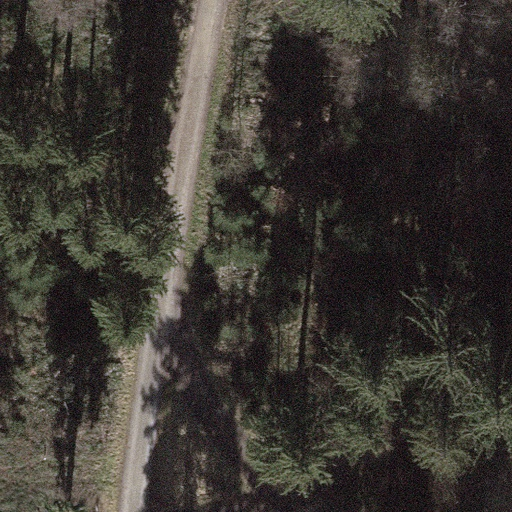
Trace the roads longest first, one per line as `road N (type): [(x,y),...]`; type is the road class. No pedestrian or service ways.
road 1 (track): [(136,511),(211,0)]
road 2 (track): [(291,511),(157,342)]
